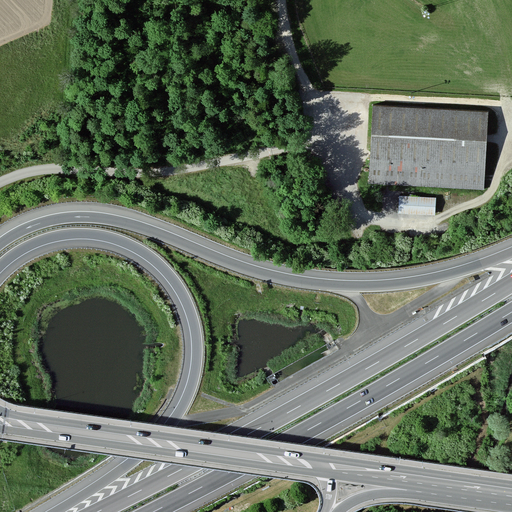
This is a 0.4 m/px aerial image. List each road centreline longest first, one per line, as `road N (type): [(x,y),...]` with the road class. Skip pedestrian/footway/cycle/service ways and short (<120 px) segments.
road 1 (motorway): [(511,252),(430,279),(330,285),(263,274),(110,219),(50,220),(0,244)]
road 2 (motorway): [(0,266),(43,239),(115,239),(168,273),(196,331),(195,375),(173,420),(134,460),(55,511)]
road 3 (motorway): [(511,282),(97,511)]
road 4 (motorway): [(153,511),(511,311)]
road 5 (secondary): [(4,421),(327,466)]
road 6 (track): [(282,0),(322,140)]
